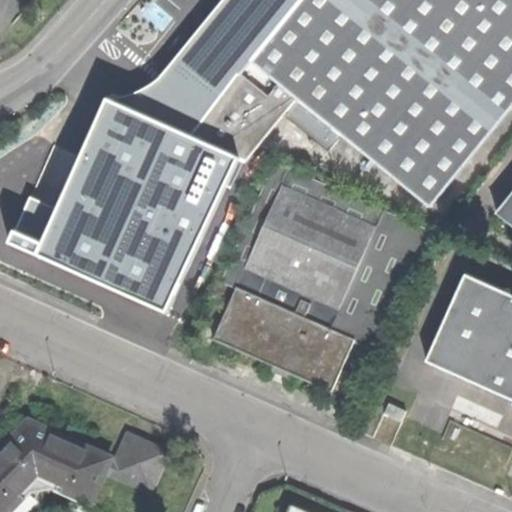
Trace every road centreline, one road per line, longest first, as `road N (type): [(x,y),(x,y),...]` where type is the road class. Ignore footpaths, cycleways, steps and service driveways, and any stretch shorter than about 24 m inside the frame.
road 1 (unclassified): [(0,312),(248,428)]
road 2 (unclassified): [(248,428),(448,511)]
road 3 (unclassified): [(107,0),(56,61),(0,99)]
